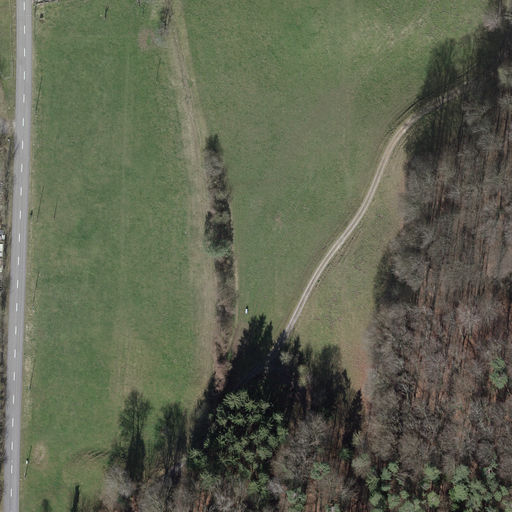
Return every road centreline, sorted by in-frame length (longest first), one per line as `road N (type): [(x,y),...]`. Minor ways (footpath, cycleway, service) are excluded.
road 1 (track): [(142,511),(216,429),(238,385),(278,346),(397,136),(491,69),(511,30)]
road 2 (tertiary): [(11,511),(24,0)]
road 3 (track): [(166,0),(202,169),(211,262),(209,372),(191,449)]
road 4 (track): [(277,511),(275,487),(307,413),(299,389),(266,361)]
